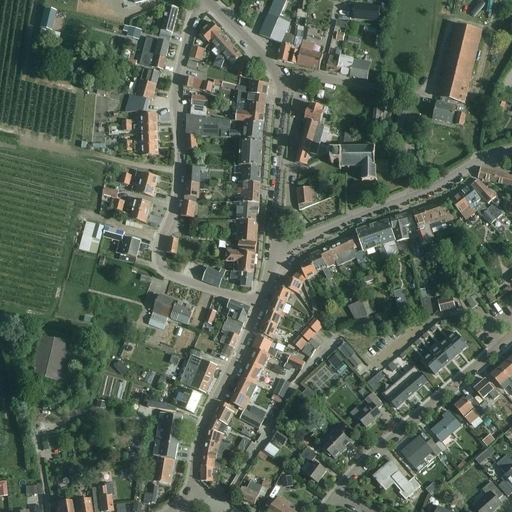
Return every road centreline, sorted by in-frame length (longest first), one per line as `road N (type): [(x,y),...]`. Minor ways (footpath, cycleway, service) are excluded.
road 1 (residential): [(259,303),(173,276),(159,263),(178,208),(179,65),(205,3)]
road 2 (tertiary): [(276,249),(436,190),(511,152)]
road 3 (residential): [(336,493),(511,332)]
road 4 (tertiary): [(193,488),(209,408),(259,303)]
